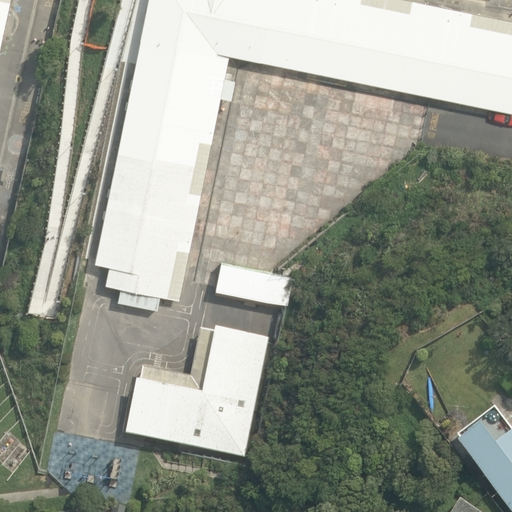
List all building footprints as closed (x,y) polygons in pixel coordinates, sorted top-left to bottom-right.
[(0,0),(0,54),(12,0),(0,0)] [(107,283),(180,298),(222,96),(232,98),(236,79),(226,77),(230,56),(218,54),(220,42),(263,51),(261,60),(511,110),(511,17),(424,0),(163,0),(155,39),(143,37),(96,261),(111,264),(107,283)] [(294,275),(222,260),(216,290),(288,305),(294,275)] [(141,380),(137,379),(125,435),(245,460),(271,338),(217,327),(216,332),(202,329),(192,377),(143,367),(141,380)] [(461,439),(459,441),(511,511),(511,428),(496,407),(458,435),(461,439)] [(84,501),(131,507),(138,449),(54,439),(49,480),(86,485),(84,501)] [(481,511),(461,499),(452,511),(481,511)]
